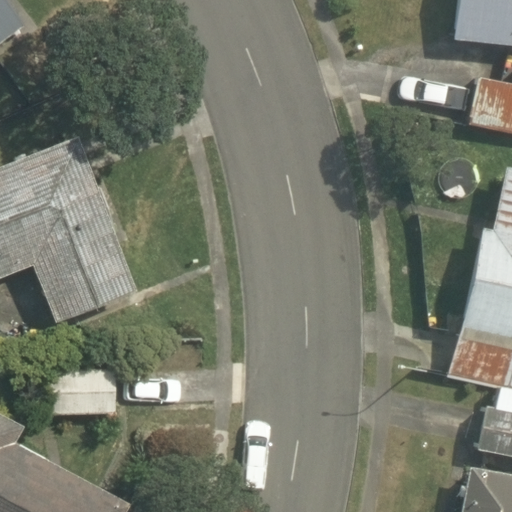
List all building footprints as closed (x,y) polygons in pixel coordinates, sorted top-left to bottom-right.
[(511,0),(449,0),(446,38),(511,45),(511,0)] [(0,34),(14,24),(0,6),(0,34)] [(511,72),(509,85),(470,77),(462,124),(511,134),(511,72)] [(128,287),(65,129),(0,155),(0,272),(25,262),(49,320),(128,287)] [(511,165),(498,162),(483,227),(474,225),(453,333),(511,346),(511,165)] [(511,387),(511,346),(453,333),(431,328),(422,372),(492,388),(493,384),(511,387)] [(31,413),(109,411),(108,366),(30,368),(31,413)] [(489,406),(511,411),(511,387),(493,384),(492,388),(489,406)] [(511,411),(489,406),(480,405),(471,447),(511,456),(511,411)] [(0,511),(112,511),(120,499),(5,436),(14,420),(0,412),(0,511)] [(511,511),(511,473),(462,464),(452,511),(511,511)]
